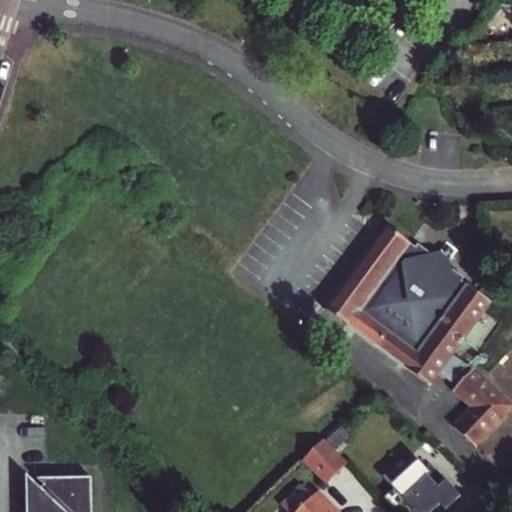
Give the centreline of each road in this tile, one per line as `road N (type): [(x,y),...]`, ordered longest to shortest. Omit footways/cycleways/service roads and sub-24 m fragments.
road 1 (residential): [(32,0),(145,24),(210,49),(350,152),(401,174),(511,180)]
road 2 (residential): [(272,289),(500,492),(479,511)]
